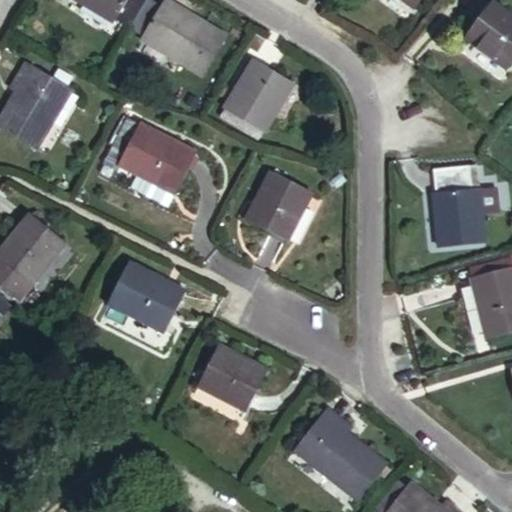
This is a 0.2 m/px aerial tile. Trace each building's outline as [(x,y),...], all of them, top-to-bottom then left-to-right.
[(120,23),(132,31),(148,4),(141,0),(68,0),(68,1),(115,30),(120,23)] [(511,0),(505,0),(483,30),(511,50),(511,0)] [(148,4),(132,31),(151,42),(146,50),(211,85),(234,47),(172,8),(167,16),(148,4)] [(71,97),(25,66),(6,93),(15,100),(0,123),(0,148),(26,166),(71,97)] [(305,94),(263,68),(235,117),(275,143),(305,94)] [(195,156),(136,130),(117,170),(176,197),(195,156)] [(489,178),(448,182),(449,204),(441,206),(447,258),(497,252),(495,228),(511,225),(507,202),(492,204),(489,178)] [(310,204),(266,183),(244,232),(286,253),(310,204)] [(32,215),(0,251),(0,281),(21,300),(68,246),(32,215)] [(183,294),(132,266),(109,309),(159,336),(183,294)] [(511,334),(511,271),(468,283),(485,341),(511,334)] [(259,373),(218,351),(196,392),(238,413),(259,373)] [(511,374),(501,378),(511,412),(511,374)] [(348,435),(323,416),(293,456),(356,505),(383,471),(343,441),(348,435)] [(441,511),(436,511),(400,482),(377,511),(452,511),(446,507),(441,511)]
